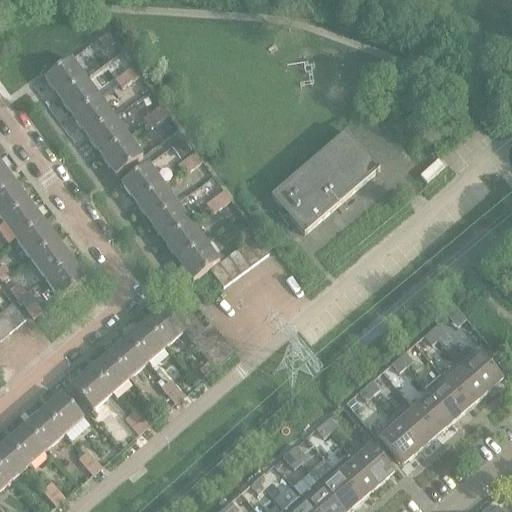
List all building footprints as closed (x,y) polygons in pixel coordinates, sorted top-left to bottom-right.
[(109,35),(99,43),(106,52),(110,50),(117,59),(123,55),(109,35)] [(86,81),(72,61),(45,81),(60,100),(86,81)] [(133,88),(142,81),(134,71),(125,78),(133,88)] [(133,88),(125,78),(116,84),(123,95),(133,88)] [(100,100),(86,81),(60,100),(74,120),(100,100)] [(114,119),(100,100),(74,120),(88,139),(114,119)] [(161,126),(170,120),(163,110),(154,116),(161,126)] [(161,126),(154,116),(145,122),(153,133),(161,126)] [(128,139),(114,119),(88,139),(102,158),(128,139)] [(381,173),(348,135),(274,199),(307,237),(381,173)] [(143,158),(128,139),(102,158),(116,178),(143,158)] [(197,172),(205,166),(198,155),(189,162),(197,172)] [(197,172),(189,162),(180,168),(188,178),(197,172)] [(0,195),(15,184),(1,164),(0,164),(0,195)] [(163,186),(149,166),(122,185),(137,206),(163,186)] [(29,204),(15,184),(0,195),(0,219),(3,223),(29,204)] [(178,206),(163,186),(137,206),(151,225),(178,206)] [(227,212),(235,206),(227,194),(219,201),(227,212)] [(227,212),(219,201),(210,207),(218,218),(227,212)] [(44,223),(29,204),(3,223),(17,243),(44,223)] [(192,225),(178,206),(151,225),(165,245),(192,225)] [(58,242),(44,223),(17,243),(31,262),(58,242)] [(206,244),(192,225),(165,245),(179,263),(206,244)] [(257,238),(250,228),(241,235),(248,245),(257,238)] [(270,255),(257,238),(248,245),(261,262),(270,255)] [(72,262),(58,242),(31,262),(46,281),(72,262)] [(220,264),(206,244),(179,263),(194,283),(220,264)] [(261,262),(248,245),(238,251),(252,269),(261,262)] [(252,269),(238,251),(229,258),(242,276),(252,269)] [(242,276),(229,258),(220,265),(233,283),(242,276)] [(87,282),(72,262),(46,281),(60,301),(87,282)] [(233,283),(220,265),(211,272),(224,290),(233,283)] [(0,272),(0,278),(4,285),(15,277),(8,267),(0,272)] [(13,293),(20,303),(31,295),(24,285),(13,293)] [(27,309),(34,320),(45,312),(38,302),(27,309)] [(27,321),(14,305),(6,312),(19,328),(27,321)] [(207,332),(206,331),(189,311),(176,322),(165,310),(146,326),(168,350),(185,335),(193,344),(207,332)] [(19,328),(6,312),(0,317),(0,322),(10,335),(19,328)] [(10,335),(0,322),(0,339),(2,342),(10,335)] [(168,350),(146,326),(128,341),(149,366),(168,350)] [(221,336),(212,326),(206,331),(207,332),(193,344),(201,353),(221,336)] [(447,337),(439,328),(430,337),(437,346),(441,342),(446,348),(452,343),(447,337)] [(229,346),(221,336),(201,353),(209,363),(229,346)] [(437,346),(430,337),(425,341),(433,350),(437,346)] [(149,366),(128,341),(110,357),(131,381),(149,366)] [(237,355),(229,346),(209,363),(210,364),(217,372),(237,355)] [(502,386),(475,354),(456,371),(460,375),(461,374),(484,402),(502,386)] [(131,381),(110,357),(92,372),(113,397),(131,381)] [(405,374),(414,367),(405,357),(397,364),(405,374)] [(217,372),(210,364),(201,372),(208,380),(217,372)] [(405,374),(397,364),(392,369),(400,379),(405,374)] [(484,402),(461,374),(460,375),(456,371),(442,383),(469,415),(484,402)] [(113,397),(92,372),(73,388),(94,413),(113,397)] [(469,415),(442,383),(440,381),(424,395),(429,401),(453,429),(469,415)] [(179,391),(172,383),(163,391),(170,399),(179,391)] [(374,403),(382,396),(373,385),(365,392),(374,403)] [(186,399),(179,391),(170,399),(177,407),(186,399)] [(374,403),(365,392),(359,397),(369,408),(374,403)] [(85,421),(64,397),(45,413),(66,437),(85,421)] [(453,429),(429,401),(413,416),(436,443),(453,429)] [(66,437),(45,413),(27,428),(48,453),(66,437)] [(143,423),(136,415),(127,423),(133,431),(143,423)] [(436,443),(413,416),(398,428),(397,429),(420,457),(436,443)] [(330,438),(338,431),(330,422),(322,429),(330,438)] [(133,431),(140,439),(149,431),(143,423),(133,431)] [(398,428),(394,424),(376,439),(403,471),(420,457),(397,429),(398,428)] [(48,453),(27,428),(9,444),(29,468),(48,453)] [(330,438),(322,429),(317,434),(325,443),(330,438)] [(29,468),(9,444),(0,451),(0,470),(11,484),(29,468)] [(395,480),(367,447),(349,462),(354,468),(355,467),(378,494),(395,480)] [(297,467),(307,459),(299,450),(289,458),(296,466),(297,467)] [(96,462),(90,455),(80,462),(87,470),(96,462)] [(292,469),(296,466),(289,458),(288,457),(284,460),(292,469)] [(354,468),(349,462),(348,461),(332,474),(361,508),(378,494),(355,467),(354,468)] [(103,470),(96,462),(87,470),(94,478),(103,470)] [(0,493),(11,484),(0,470),(0,493)] [(356,511),(361,508),(332,474),(315,489),(335,511),(356,511)] [(264,495),(273,487),(265,478),(257,486),(264,495)] [(60,494),(53,486),(44,494),(51,502),(60,494)] [(264,495),(257,486),(252,490),(260,499),(264,495)] [(335,511),(315,489),(299,502),(307,511),(335,511)] [(67,502),(60,494),(51,502),(57,510),(67,502)] [(307,511),(299,502),(287,511),(307,511)]
